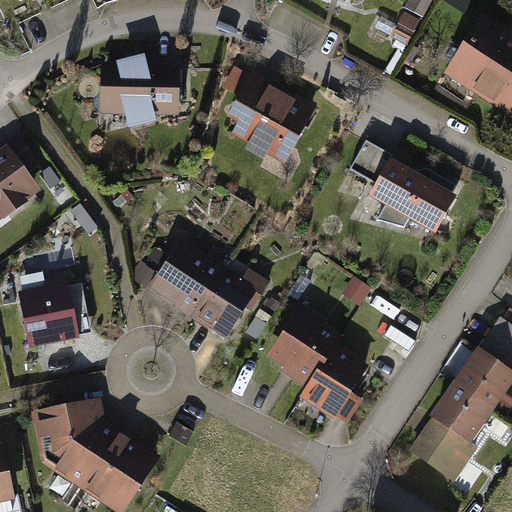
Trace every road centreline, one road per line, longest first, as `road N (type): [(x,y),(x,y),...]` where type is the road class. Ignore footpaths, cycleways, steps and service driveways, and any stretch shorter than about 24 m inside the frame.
road 1 (residential): [(236,16),(326,53),(511,172)]
road 2 (residential): [(355,464),(511,225)]
road 3 (residential): [(0,75),(65,38),(131,15),(236,16)]
road 4 (residential): [(355,464),(152,363)]
